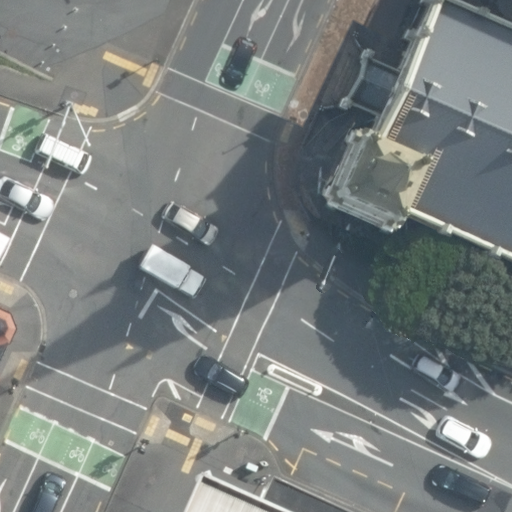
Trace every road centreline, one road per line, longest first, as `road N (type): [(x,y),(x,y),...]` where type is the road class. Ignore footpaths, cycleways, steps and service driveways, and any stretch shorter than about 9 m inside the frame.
road 1 (secondary): [(149,254),(511,461)]
road 2 (secondary): [(269,0),(149,254)]
road 3 (secondary): [(37,511),(149,254)]
road 4 (secondary): [(0,191),(149,254)]
